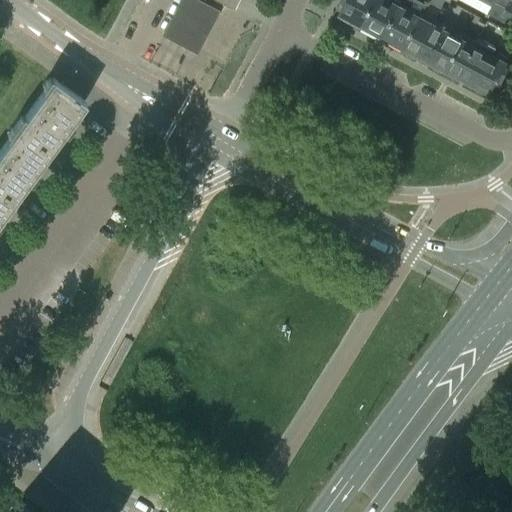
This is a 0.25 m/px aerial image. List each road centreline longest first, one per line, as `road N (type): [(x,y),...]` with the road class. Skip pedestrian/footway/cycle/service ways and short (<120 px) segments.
road 1 (tertiary): [(223,135),(73,408),(69,442),(85,481)]
road 2 (primary): [(498,280),(325,511)]
road 3 (residential): [(511,142),(488,141),(280,32)]
road 4 (tertiary): [(450,255),(223,135)]
road 5 (residential): [(7,309),(157,102)]
road 6 (primary): [(511,326),(369,511)]
road 7 (residential): [(157,102),(8,0)]
